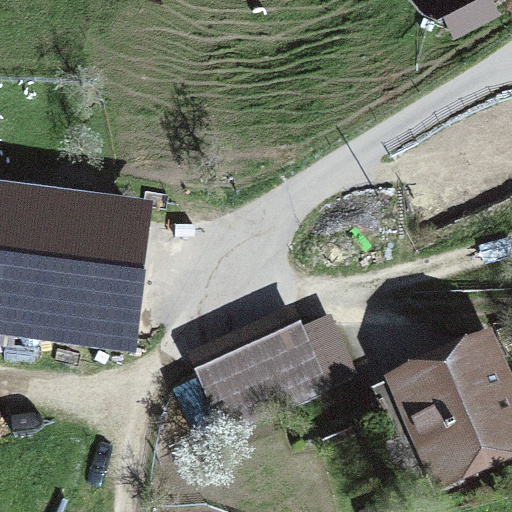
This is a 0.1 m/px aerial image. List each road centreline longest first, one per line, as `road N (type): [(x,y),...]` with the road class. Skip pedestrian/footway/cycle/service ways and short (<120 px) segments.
road 1 (track): [(148,433),(180,346),(246,228),(318,168),(511,49)]
road 2 (track): [(196,315),(511,245)]
